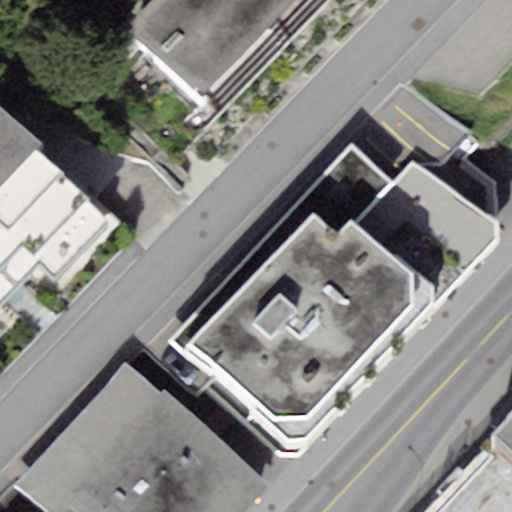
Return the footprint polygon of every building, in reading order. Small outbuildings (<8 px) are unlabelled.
[(152,0),(126,26),(207,105),(306,0),(152,0)] [(0,339),(13,327),(0,309),(0,308),(40,267),(57,287),(121,225),(110,211),(105,215),(34,148),(43,145),(0,106),(0,339)] [(351,150),(170,341),(286,442),(301,440),(497,240),(495,220),(410,166),(390,185),(351,150)] [(16,486),(43,511),(251,511),(264,499),(271,491),(165,388),(157,396),(122,363),(16,486)] [(511,511),(511,416),(422,511),(511,511)]
